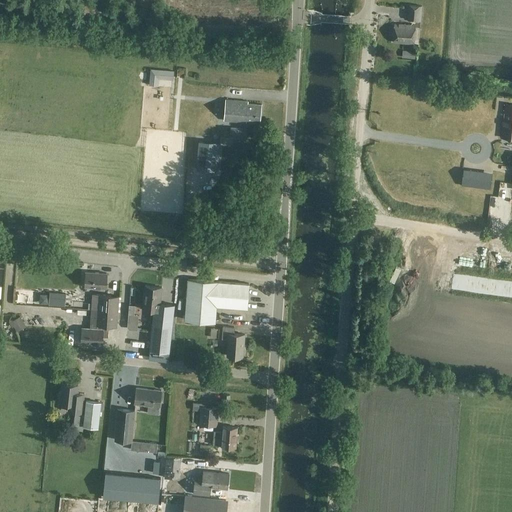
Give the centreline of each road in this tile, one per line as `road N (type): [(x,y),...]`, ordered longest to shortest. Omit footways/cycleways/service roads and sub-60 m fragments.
road 1 (track): [(334,511),(363,87)]
road 2 (tertiary): [(274,379),(297,18)]
road 3 (track): [(297,35),(0,3)]
road 4 (track): [(0,235),(281,265)]
road 5 (residential): [(274,379),(0,346)]
road 6 (tertiary): [(265,511),(274,379)]
